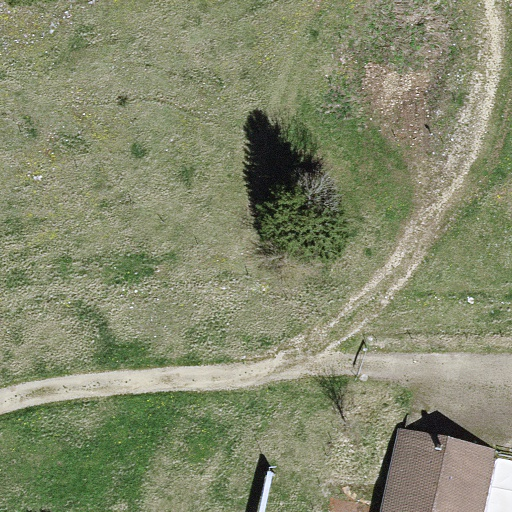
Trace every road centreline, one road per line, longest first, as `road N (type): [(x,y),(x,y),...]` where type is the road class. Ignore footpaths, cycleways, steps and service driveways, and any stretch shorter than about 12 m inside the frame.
road 1 (track): [(0,412),(31,396),(334,370),(511,371)]
road 2 (track): [(334,370),(478,175),(511,92)]
